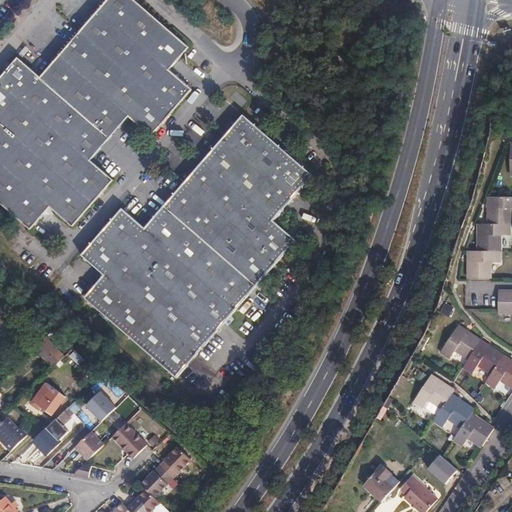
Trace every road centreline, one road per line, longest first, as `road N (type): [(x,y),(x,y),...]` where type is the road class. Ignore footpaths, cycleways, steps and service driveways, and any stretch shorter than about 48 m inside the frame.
road 1 (primary): [(436,24),(398,190),(351,321),(290,438),(239,511)]
road 2 (primary): [(279,511),(386,330),(455,119)]
road 3 (primary): [(455,119),(449,75),(462,0)]
